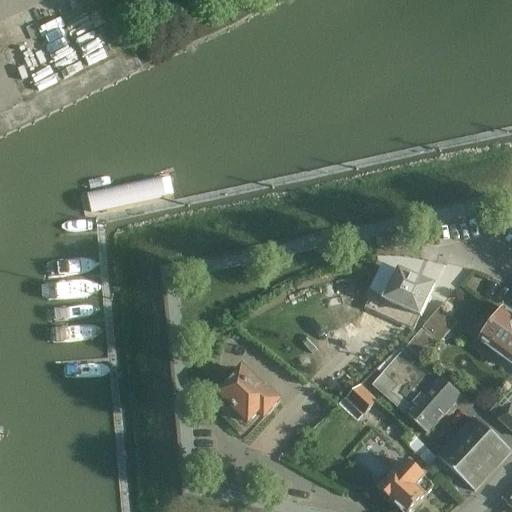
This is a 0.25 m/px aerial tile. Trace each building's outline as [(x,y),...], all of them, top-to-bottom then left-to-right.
[(101,13),(92,17),(94,26),(104,22),(101,13)] [(0,115),(22,106),(7,71),(0,74),(0,115)] [(201,161),(79,186),(84,221),(210,197),(202,173),(201,161)] [(377,283),(372,293),(387,299),(386,302),(421,318),(435,287),(434,287),(400,272),(399,274),(384,268),(377,283)] [(481,343),(511,365),(511,314),(505,309),(481,343)] [(423,330),(407,348),(422,360),(437,342),(423,330)] [(373,387),(428,436),(462,397),(421,361),(407,349),(373,387)] [(268,391),(266,393),(244,372),(221,396),(239,413),(238,417),(244,423),(248,422),(250,424),(260,414),(266,419),(281,403),(268,391)] [(378,403),(360,385),(346,400),(364,417),(378,403)] [(511,406),(499,420),(499,421),(511,432),(511,406)] [(464,482),(475,493),(511,452),(475,419),(438,458),(464,482)] [(426,479),(426,478),(413,467),(403,478),(398,473),(380,492),(382,494),(381,498),(388,504),(393,504),(401,511),(414,511),(426,499),(426,498),(435,488),(426,479)]
